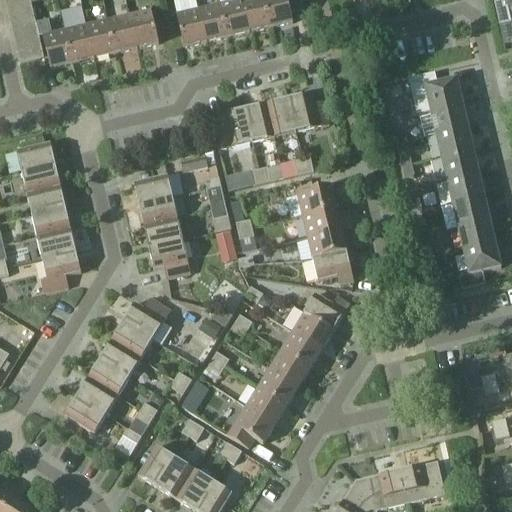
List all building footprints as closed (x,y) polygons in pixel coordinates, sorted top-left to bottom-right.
[(30,0),(7,0),(22,65),(43,60),(30,0)] [(271,29),(263,0),(241,0),(242,1),(250,34),(271,29)] [(263,0),(271,29),(292,24),(290,15),(302,12),(298,0),(263,0)] [(507,10),(511,8),(511,0),(493,0),(499,27),(511,24),(507,10)] [(228,39),(250,34),(242,1),(220,6),(228,39)] [(206,44),(228,39),(220,6),(198,11),(206,44)] [(184,50),(206,44),(198,11),(176,16),(184,50)] [(130,17),(138,51),(157,47),(149,13),(130,17)] [(116,57),(138,51),(130,17),(108,22),(116,57)] [(95,61),(116,57),(108,22),(87,27),(95,61)] [(73,66),(95,61),(87,27),(65,32),(73,66)] [(50,72),(73,66),(65,32),(42,38),(50,72)] [(430,113),(462,106),(456,82),(438,86),(435,74),(410,80),(412,92),(424,89),(430,113)] [(287,102),(295,136),(330,127),(324,104),(311,106),(309,97),(287,102)] [(273,141),(295,136),(287,102),(265,107),(273,141)] [(435,137),(468,129),(462,106),(430,113),(435,137)] [(275,149),(273,141),(265,107),(244,112),(252,146),(265,143),(267,151),(275,149)] [(391,122),(401,120),(398,107),(388,110),(391,122)] [(230,151),(252,146),(244,112),(222,117),(230,151)] [(401,120),(391,122),(394,135),(404,133),(401,120)] [(441,160),(473,152),(468,129),(435,137),(441,160)] [(20,176),(53,168),(48,146),(15,154),(20,176)] [(446,183),(478,176),(473,152),(441,160),(446,183)] [(213,154),(205,156),(207,167),(216,165),(213,154)] [(402,169),(412,167),(409,154),(399,157),(402,169)] [(205,156),(180,161),(183,175),(208,170),(207,167),(205,156)] [(301,162),(305,177),(313,175),(310,160),(301,162)] [(298,179),(305,177),(301,162),(294,164),(298,179)] [(412,167),(402,169),(405,182),(415,179),(412,167)] [(25,197),(59,189),(53,168),(20,176),(25,197)] [(258,172),(262,187),(271,185),(267,170),(258,172)] [(254,188),(262,187),(258,172),(251,174),(254,188)] [(452,207),(484,199),(478,176),(446,183),(452,207)] [(138,208),(172,200),(166,178),(133,186),(138,208)] [(207,192),(221,189),(219,180),(205,183),(207,192)] [(31,219),(64,211),(59,189),(25,197),(31,219)] [(301,219),(335,210),(330,189),(296,197),(301,219)] [(457,230),(489,223),(484,199),(452,207),(457,230)] [(143,229),(177,222),(172,200),(138,208),(143,229)] [(210,205),(212,214),(226,210),(224,201),(210,205)] [(413,216),(423,214),(420,202),(410,204),(413,216)] [(234,221),(244,219),(240,204),(231,206),(234,221)] [(214,222),(228,219),(226,210),(212,214),(214,222)] [(307,242),(341,234),(335,210),(301,219),(307,242)] [(36,240),(69,232),(64,211),(31,219),(36,240)] [(423,214),(413,216),(416,228),(426,225),(423,214)] [(148,251),(182,243),(177,222),(143,229),(148,251)] [(237,234),(252,230),(251,223),(245,224),(236,227),(237,234)] [(463,254),(495,246),(489,223),(457,230),(463,254)] [(252,230),(237,234),(239,243),(254,239),(252,230)] [(41,262),(74,254),(69,232),(36,240),(41,262)] [(312,263),(346,255),(341,234),(307,242),(312,263)] [(224,266),(236,264),(230,235),(218,237),(224,266)] [(182,243),(148,251),(153,273),(163,270),(166,282),(189,277),(182,243)] [(495,246),(463,254),(468,277),(459,279),(462,292),(486,286),(486,285),(485,286),(482,275),(501,270),(495,246)] [(424,263),(434,260),(431,248),(421,251),(424,263)] [(74,254),(41,262),(46,283),(40,284),(43,298),(68,292),(65,279),(79,276),(74,254)] [(346,255),(312,263),(317,284),(336,280),(338,288),(353,284),(346,255)] [(241,270),(254,267),(252,259),(239,262),(241,270)] [(434,260),(424,263),(427,276),(437,274),(434,260)] [(6,270),(0,271),(0,280),(8,279),(6,270)] [(0,288),(1,296),(14,294),(12,282),(0,283),(0,288)] [(258,304),(263,297),(250,289),(245,296),(258,304)] [(303,315),(333,333),(349,308),(336,300),(332,307),(315,297),(303,315)] [(122,325),(151,343),(169,314),(149,301),(143,312),(134,306),(122,325)] [(224,329),(232,317),(220,315),(214,323),(224,329)] [(321,352),(333,333),(303,315),(292,334),(321,352)] [(239,318),(235,325),(248,332),(252,326),(239,318)] [(215,340),(221,331),(206,321),(200,331),(215,340)] [(140,362),(151,343),(122,325),(110,344),(140,362)] [(231,332),(243,340),(248,332),(235,325),(231,332)] [(24,329),(18,337),(28,344),(34,335),(24,329)] [(310,371),(321,352),(292,334),(280,352),(310,371)] [(128,381),(140,362),(110,344),(98,363),(128,381)] [(299,389),(310,371),(280,352),(269,371),(299,389)] [(229,363),(216,355),(212,362),(225,370),(229,363)] [(220,377),(225,370),(212,362),(208,369),(220,377)] [(117,400),(128,381),(98,363),(87,382),(117,400)] [(142,363),(136,372),(154,386),(161,376),(142,363)] [(287,408),(299,389),(269,371),(257,390),(287,408)] [(178,379),(174,384),(187,391),(192,383),(180,376),(178,379)] [(494,378),(482,380),(482,379),(468,382),(470,392),(484,388),(484,389),(496,386),(494,378)] [(105,419),(117,400),(87,382),(75,400),(105,419)] [(174,384),(170,390),(183,398),(187,391),(174,384)] [(496,386),(484,389),(486,398),(498,395),(496,386)] [(275,427),(287,408),(257,390),(245,409),(275,427)] [(94,438),(105,419),(75,400),(63,420),(66,421),(60,431),(91,451),(96,454),(101,446),(96,443),(98,441),(94,438)] [(140,413),(153,421),(157,414),(144,406),(140,413)] [(263,447),(275,427),(245,409),(227,439),(247,451),(253,442),(263,447)] [(148,428),(153,421),(140,413),(135,421),(148,428)] [(495,433),(507,430),(505,422),(493,425),(495,433)] [(189,439),(196,427),(190,423),(183,435),(189,439)] [(196,427),(189,439),(196,443),(203,432),(196,427)] [(507,430),(495,433),(497,442),(509,439),(507,430)] [(124,441),(136,448),(141,440),(129,433),(124,441)] [(227,462),(234,450),(228,447),(221,458),(227,462)] [(157,492),(175,462),(156,450),(138,480),(157,492)] [(234,450),(227,462),(234,466),(241,455),(234,450)] [(176,503),(194,473),(175,462),(157,492),(176,503)] [(400,474),(408,507),(444,498),(437,465),(400,474)] [(503,480),(511,477),(511,467),(501,471),(503,480)] [(190,511),(195,511),(213,485),(194,473),(176,503),(190,511)] [(376,511),(386,511),(408,507),(400,474),(355,485),(376,511)] [(511,477),(503,480),(505,487),(511,485),(511,477)] [(213,485),(195,511),(222,511),(232,497),(213,485)] [(376,511),(355,485),(337,511),(376,511)] [(0,511),(5,511),(12,502),(0,494),(0,511)] [(29,511),(12,502),(5,511),(29,511)]
